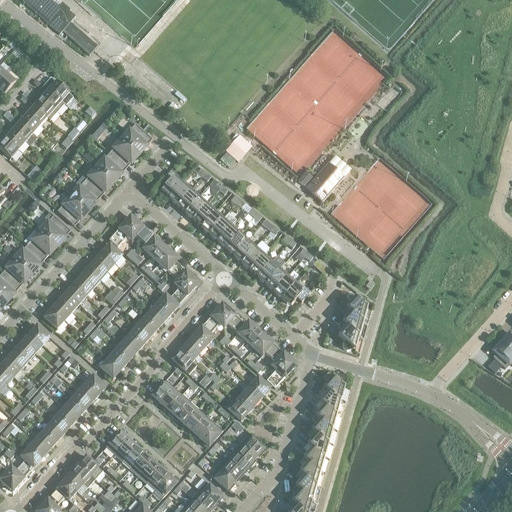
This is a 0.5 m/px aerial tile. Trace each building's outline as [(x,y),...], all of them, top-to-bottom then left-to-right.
[(71,23),(74,21),(76,18),(66,9),(63,7),(61,9),(50,0),(19,0),(60,35),(63,33),(90,56),(98,47),(71,23)] [(0,69),(0,84),(12,72),(16,66),(13,64),(4,74),(0,69)] [(12,72),(0,84),(0,93),(4,97),(16,84),(11,79),(15,74),(12,72)] [(47,84),(44,88),(66,107),(73,99),(56,83),(51,89),(47,84)] [(66,107),(44,88),(38,94),(40,95),(38,98),(57,114),(64,106),(66,107)] [(57,114),(38,98),(37,99),(35,97),(29,104),(47,120),(47,119),(50,122),(57,114)] [(47,120),(29,104),(27,107),(32,111),(27,116),(40,128),(47,120)] [(40,128),(27,116),(23,121),(18,117),(15,120),(33,136),(40,128)] [(33,136),(15,120),(12,123),(17,127),(13,132),(26,144),(33,136)] [(135,126),(122,141),(139,156),(147,147),(143,144),(149,138),(135,126)] [(26,144),(13,132),(8,137),(3,133),(1,136),(19,152),(26,144)] [(19,152),(1,136),(0,136),(0,140),(3,143),(0,146),(0,150),(11,160),(19,152)] [(239,137),(226,152),(238,163),(252,148),(239,137)] [(122,141),(109,155),(122,167),(127,162),(131,165),(139,156),(122,141)] [(109,155),(96,169),(113,185),(121,176),(117,173),(122,167),(109,155)] [(328,166),(312,184),(307,190),(322,203),(343,179),(328,166)] [(87,174),(81,181),(97,196),(102,190),(105,193),(113,185),(96,169),(90,177),(87,174)] [(202,179),(206,174),(200,170),(197,175),(202,179)] [(167,185),(161,192),(169,200),(184,183),(171,171),(163,181),(167,185)] [(304,186),(313,177),(307,171),(298,180),(304,186)] [(202,179),(207,183),(211,178),(206,174),(202,179)] [(97,196),(81,181),(74,188),(77,191),(71,198),(88,213),(96,204),(92,201),(97,196)] [(184,183),(169,200),(177,207),(192,190),(184,183)] [(214,188),(224,196),(228,192),(218,184),(214,188)] [(0,190),(0,208),(12,195),(7,191),(4,194),(0,190)] [(192,190),(177,207),(185,214),(200,197),(192,190)] [(200,197),(185,214),(193,221),(208,204),(200,197)] [(236,206),(240,201),(235,197),(231,202),(236,206)] [(57,213),(71,225),(76,218),(80,222),(88,213),(71,198),(57,213)] [(236,206),(241,210),(245,205),(240,201),(236,206)] [(208,204),(193,221),(201,229),(216,212),(208,204)] [(248,215),(258,223),(262,218),(252,210),(248,215)] [(216,212),(201,229),(209,236),(224,219),(216,212)] [(47,219),(49,222),(40,233),(57,248),(65,239),(61,236),(67,229),(50,215),(47,219)] [(224,219),(209,236),(217,243),(233,226),(224,219)] [(117,250),(127,239),(129,240),(131,240),(130,220),(128,221),(109,242),(117,250)] [(133,220),(130,220),(131,240),(134,240),(135,238),(145,247),(153,239),(133,220)] [(265,228),(275,237),(279,232),(269,224),(265,228)] [(233,226),(217,243),(225,250),(241,233),(233,226)] [(40,233),(27,247),(40,259),(45,253),(49,257),(57,248),(40,233)] [(241,233),(225,250),(233,257),(249,240),(241,233)] [(282,242),(292,250),(296,245),(286,237),(282,242)] [(162,246),(153,239),(145,247),(146,248),(142,251),(151,258),(162,246)] [(249,240),(233,257),(241,265),(257,248),(249,240)] [(261,242),(258,246),(266,252),(270,247),(261,242)] [(110,246),(102,254),(115,266),(122,257),(110,246)] [(162,246),(151,258),(159,266),(170,253),(162,246)] [(27,247),(14,261),(31,276),(39,267),(36,264),(40,259),(27,247)] [(257,248),(241,265),(250,272),(265,255),(257,248)] [(299,255),(310,263),(313,258),(303,251),(299,255)] [(129,253),(126,257),(132,262),(135,259),(129,253)] [(170,253),(159,266),(167,273),(175,263),(176,264),(178,261),(170,253)] [(115,266),(102,254),(95,263),(108,274),(115,266)] [(265,255),(250,272),(258,279),(273,262),(265,255)] [(135,259),(132,262),(137,267),(140,263),(135,259)] [(14,261),(2,275),(15,287),(20,282),(24,285),(31,276),(14,261)] [(273,262),(258,279),(266,286),(281,269),(273,262)] [(108,274),(95,263),(88,271),(100,282),(108,274)] [(196,282),(176,264),(175,263),(167,273),(168,273),(178,282),(176,283),(177,286),(196,284),(196,282)] [(147,269),(144,273),(148,277),(152,273),(147,269)] [(281,269),(266,286),(274,293),(289,276),(281,269)] [(324,278),(329,273),(325,269),(320,274),(324,278)] [(100,282),(88,271),(81,279),(93,290),(100,282)] [(152,273),(148,277),(153,281),(157,278),(152,273)] [(2,275),(0,277),(0,299),(6,305),(14,296),(10,292),(15,287),(2,275)] [(130,280),(134,283),(138,279),(135,275),(130,280)] [(289,276),(274,293),(282,301),(297,284),(289,276)] [(93,290),(81,279),(73,287),(86,298),(93,290)] [(126,285),(130,288),(134,283),(130,280),(126,285)] [(136,285),(140,289),(144,284),(141,281),(136,285)] [(160,281),(156,284),(159,286),(157,288),(161,292),(166,286),(160,281)] [(374,286),(370,282),(366,288),(370,291),(374,286)] [(196,284),(177,286),(177,288),(178,290),(169,300),(178,308),(196,287),(196,284)] [(297,284),(282,301),(290,308),(297,301),(301,305),(310,295),(297,284)] [(132,290),(136,294),(140,289),(136,285),(132,290)] [(86,298),(73,287),(66,295),(79,306),(86,298)] [(116,296),(120,300),(124,295),(120,291),(116,296)] [(351,304),(346,308),(368,327),(372,313),(351,294),(346,299),(351,304)] [(79,306),(66,295),(59,303),(71,314),(79,306)] [(112,301),(115,304),(120,300),(116,296),(112,301)] [(122,302),(126,305),(130,300),(126,297),(122,302)] [(165,297),(158,305),(171,316),(178,308),(169,300),(165,297)] [(118,306),(121,310),(126,305),(122,302),(118,306)] [(71,314),(59,303),(52,311),(64,322),(71,314)] [(171,316),(158,305),(151,313),(163,324),(171,316)] [(102,312),(105,316),(110,311),(106,307),(102,312)] [(220,308),(202,329),(210,336),(219,326),(221,328),(224,328),(222,308),(220,308)] [(225,308),(222,308),(224,328),(226,327),(228,326),(238,335),(246,326),(225,308)] [(368,327),(346,308),(342,314),(347,318),(342,322),(364,342),(368,327)] [(64,322),(52,311),(44,319),(57,331),(64,322)] [(97,317),(101,321),(105,316),(102,312),(97,317)] [(108,318),(111,321),(116,316),(112,313),(108,318)] [(163,324),(151,313),(144,321),(156,332),(163,324)] [(103,323),(107,326),(111,321),(108,318),(103,323)] [(156,332),(144,321),(136,329),(149,340),(156,332)] [(364,342),(342,322),(338,328),(343,332),(338,337),(345,343),(344,345),(342,347),(342,350),(344,352),(346,353),(349,353),(351,352),(353,350),(359,356),(364,342)] [(248,323),(246,326),(238,335),(237,335),(246,343),(256,331),(248,323)] [(87,328),(91,332),(95,327),(91,324),(87,328)] [(37,327),(30,335),(42,347),(50,338),(37,327)] [(83,333),(87,337),(91,332),(87,328),(83,333)] [(93,334),(97,337),(101,332),(98,329),(93,334)] [(149,340),(136,329),(129,337),(142,348),(149,340)] [(214,339),(210,336),(202,329),(194,337),(206,347),(214,339)] [(256,331),(246,343),(254,350),(265,338),(256,331)] [(89,339),(93,342),(97,337),(93,334),(89,339)] [(42,347),(30,335),(23,344),(35,355),(42,347)] [(508,336),(502,343),(511,351),(511,335),(509,338),(508,336)] [(142,348),(129,337),(122,345),(135,357),(142,348)] [(206,347),(194,337),(187,345),(199,356),(206,347)] [(265,338),(254,350),(262,358),(265,354),(273,345),(265,338)] [(75,342),(70,347),(74,351),(79,346),(75,342)] [(494,361),(505,371),(511,365),(511,366),(511,351),(502,343),(496,349),(498,351),(495,353),(501,358),(497,363),(495,360),(494,361)] [(35,355),(23,344),(15,352),(28,363),(35,355)] [(135,357),(122,345),(115,353),(127,365),(135,357)] [(199,356),(187,345),(180,353),(196,368),(197,368),(192,364),(199,356)] [(294,364),(273,345),(265,354),(276,363),(274,365),(274,367),(294,366),(294,364)] [(81,348),(76,353),(80,356),(85,351),(81,348)] [(28,363),(15,352),(8,360),(21,371),(28,363)] [(65,361),(69,356),(66,353),(61,358),(65,361)] [(127,365),(115,353),(107,362),(120,373),(127,365)] [(196,368),(180,353),(172,362),(189,376),(196,368)] [(71,366),(75,361),(72,358),(67,363),(71,366)] [(21,371),(8,360),(1,368),(13,379),(21,371)] [(62,364),(58,361),(54,366),(58,369),(62,364)] [(247,365),(258,375),(263,368),(257,363),(255,365),(250,361),(247,365)] [(120,373),(107,362),(100,370),(113,381),(120,373)] [(229,368),(231,370),(233,371),(237,366),(233,363),(229,368)] [(68,370),(64,366),(60,371),(64,375),(68,370)] [(294,366),(274,367),(274,370),(276,372),(266,382),(275,390),(294,369),(294,366)] [(13,379),(1,368),(0,368),(0,381),(6,387),(13,379)] [(182,374),(177,369),(173,373),(178,378),(182,374)] [(52,376),(48,372),(44,377),(48,381),(52,376)] [(337,379),(335,381),(328,374),(323,379),(328,384),(324,388),(345,407),(349,393),(343,388),(345,386),(346,384),(346,381),(344,379),(342,378),(339,378),(337,379)] [(211,381),(214,384),(216,386),(221,381),(213,375),(209,380),(208,378),(203,383),(207,386),(211,381)] [(48,381),(44,377),(39,382),(43,385),(48,381)] [(106,388),(93,377),(86,385),(98,397),(106,388)] [(58,381),(54,378),(50,382),(54,386),(58,381)] [(258,379),(251,387),(263,398),(270,390),(258,379)] [(54,386),(50,382),(46,387),(49,391),(54,386)] [(157,402),(160,405),(174,389),(166,382),(151,399),(155,403),(157,402)] [(98,397),(86,385),(79,394),(91,405),(98,397)] [(263,398),(251,387),(244,395),(256,406),(263,398)] [(38,392),(34,388),(29,393),(33,397),(38,392)] [(345,407),(324,388),(319,393),(324,398),(320,402),(341,421),(345,407)] [(174,389),(160,405),(164,408),(163,409),(167,413),(182,396),(174,389)] [(33,397),(29,393),(25,398),(29,401),(33,397)] [(44,397),(40,394),(35,399),(39,402),(44,397)] [(91,405),(79,394),(71,402),(84,413),(91,405)] [(256,406),(244,395),(237,403),(232,399),(248,414),(256,406)] [(182,396),(167,413),(175,421),(190,404),(182,396)] [(39,402),(35,399),(31,403),(35,407),(39,402)] [(248,414),(232,399),(224,408),(241,423),(248,414)] [(84,413),(71,402),(64,410),(77,421),(84,413)] [(341,421),(320,402),(315,408),(320,412),(316,417),(337,435),(341,421)] [(190,404),(175,421),(180,425),(181,423),(184,427),(198,411),(190,404)] [(23,408),(19,405),(15,409),(19,413),(23,408)] [(19,413),(15,409),(11,414),(14,418),(19,413)] [(29,413),(25,410),(21,415),(25,418),(29,413)] [(77,421),(64,410),(57,418),(70,429),(77,421)] [(198,411),(184,427),(188,430),(187,431),(191,435),(206,418),(198,411)] [(225,413),(222,417),(227,421),(230,417),(225,413)] [(25,418),(21,415),(17,420),(21,423),(25,418)] [(337,435),(316,417),(311,422),(316,426),(312,431),(333,450),(337,435)] [(70,429),(57,418),(50,426),(62,437),(70,429)] [(206,418),(191,435),(196,439),(197,438),(200,441),(214,425),(206,418)] [(5,429),(9,424),(5,420),(1,425),(5,429)] [(214,425),(200,441),(204,444),(203,445),(208,450),(223,433),(214,425)] [(15,429),(11,426),(7,431),(11,434),(15,429)] [(62,437),(50,426),(43,434),(55,445),(62,437)] [(11,434),(7,431),(2,436),(6,439),(11,434)] [(333,450),(312,431),(307,436),(312,440),(308,445),(329,464),(333,450)] [(121,432),(113,440),(106,449),(114,457),(128,441),(124,438),(125,437),(121,432)] [(55,445),(43,434),(35,442),(48,454),(55,445)] [(265,452),(248,437),(241,445),(256,459),(259,456),(261,457),(265,452)] [(128,441),(114,457),(122,464),(137,447),(133,443),(132,444),(128,441)] [(48,454),(35,442),(28,451),(41,462),(48,454)] [(256,459),(241,445),(233,453),(250,468),(254,464),(253,463),(256,459)] [(329,464),(308,445),(303,450),(308,454),(304,459),(325,478),(329,464)] [(137,447),(122,464),(130,471),(145,454),(137,447)] [(8,451),(4,455),(11,461),(16,455),(12,451),(10,453),(8,451)] [(41,462),(28,451),(21,459),(25,462),(33,470),(41,462)] [(250,468),(233,453),(226,461),(243,476),(250,468)] [(145,454),(130,471),(138,478),(152,463),(149,459),(150,458),(145,454)] [(86,458),(79,466),(95,481),(103,473),(86,458)] [(103,462),(98,458),(95,462),(99,466),(103,462)] [(325,478),(304,459),(299,464),(304,468),(300,473),(321,492),(325,478)] [(206,464),(202,461),(198,465),(201,469),(206,464)] [(243,476),(226,461),(219,469),(235,483),(238,480),(239,481),(243,476)] [(14,471),(11,471),(13,491),(15,490),(33,470),(25,462),(16,472),(14,471)] [(152,463),(138,478),(146,485),(161,469),(157,465),(156,466),(152,463)] [(7,473),(0,466),(0,481),(10,491),(13,491),(11,471),(9,471),(7,473)] [(95,481),(79,466),(71,474),(84,485),(90,478),(95,481)] [(161,469),(146,485),(154,493),(168,477),(165,474),(166,473),(161,469)] [(235,483),(219,469),(211,478),(228,493),(233,488),(231,487),(235,483)] [(192,480),(196,475),(192,471),(188,476),(192,480)] [(116,480),(119,477),(114,472),(111,476),(116,480)] [(321,492),(300,473),(295,478),(300,483),(296,487),(317,506),(321,492)] [(84,485),(71,474),(64,482),(76,493),(84,485)] [(168,477),(154,493),(163,500),(178,483),(173,479),(172,480),(168,477)] [(76,493),(64,482),(57,491),(65,498),(69,502),(76,493)] [(223,499),(206,484),(199,492),(214,506),(218,502),(219,504),(223,499)] [(315,511),(317,506),(296,487),(291,492),(296,497),(291,501),(303,511),(315,511)] [(38,511),(58,511),(58,510),(56,509),(65,498),(57,491),(38,511)] [(121,496),(118,492),(113,497),(115,499),(117,500),(121,496)] [(214,506),(199,492),(191,500),(204,511),(211,511),(212,511),(211,510),(214,506)] [(204,511),(191,500),(184,508),(188,511),(204,511)] [(148,509),(151,506),(147,501),(143,505),(148,509)] [(303,511),(291,501),(287,506),(292,511),(290,511),(303,511)]
